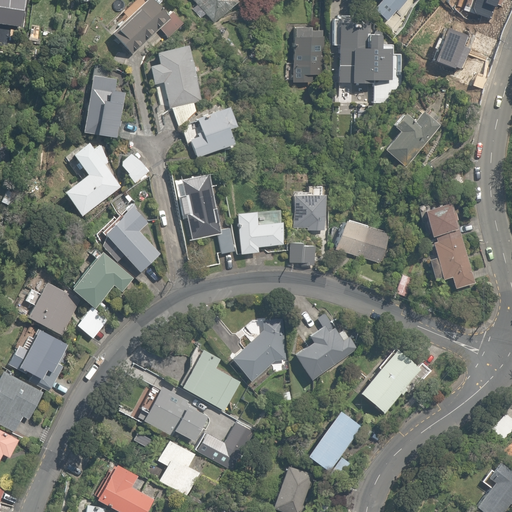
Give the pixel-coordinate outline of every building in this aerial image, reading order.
[(0,0),(0,20),(19,22),(21,0),(0,0)] [(164,14),(149,0),(139,0),(107,33),(130,55),(158,28),(166,36),(180,22),(168,11),(164,14)] [(232,0),(188,0),(209,22),(232,0)] [(399,0),(377,0),(370,9),(384,20),(399,0)] [(373,22),(334,21),(333,80),(362,80),(362,76),(384,76),(384,47),(372,47),(373,22)] [(308,24),(288,24),(289,81),(316,81),(316,67),(323,67),(323,29),(308,29),(308,24)] [(197,95),(180,41),(150,51),(154,63),(145,65),(150,82),(161,78),(169,104),(197,95)] [(105,63),(90,62),(82,132),(116,136),(121,91),(102,89),(105,63)] [(228,122),(220,103),(192,116),(200,134),(185,140),(192,155),(227,140),(220,125),(228,122)] [(403,163),(437,125),(420,110),(409,122),(396,110),(388,119),(399,129),(383,146),(403,163)] [(76,214),(118,185),(102,162),(108,158),(98,143),(91,148),(84,139),(68,150),(83,172),(59,189),(76,214)] [(146,169),(128,151),(114,165),(132,183),(146,169)] [(217,228),(206,172),(179,177),(182,193),(173,195),(176,213),(183,212),(188,238),(214,232),(218,253),(232,250),(228,225),(217,228)] [(319,189),(288,190),(289,227),(321,225),(319,189)] [(469,281),(446,199),(417,207),(437,279),(449,276),(452,286),(469,281)] [(145,221),(128,202),(98,228),(136,272),(157,253),(136,229),(145,221)] [(251,209),(232,211),(237,253),(255,251),(254,244),(279,242),(276,219),(252,222),(251,209)] [(384,232),(335,219),(327,250),(376,262),(384,232)] [(312,240),(289,238),(287,260),(310,263),(312,240)] [(131,277),(97,247),(64,285),(88,306),(109,282),(119,290),(131,277)] [(77,300),(39,279),(21,314),(59,334),(77,300)] [(83,304),(69,322),(90,337),(103,319),(83,304)] [(339,338),(323,313),(314,318),(318,324),(304,332),(309,340),(290,352),(305,377),(354,348),(346,334),(339,338)] [(288,350),(268,324),(227,354),(247,381),(288,350)] [(68,344),(32,325),(22,345),(16,341),(10,352),(16,355),(11,365),(35,377),(40,367),(46,371),(54,356),(60,359),(68,344)] [(214,354),(196,345),(176,385),(222,407),(236,377),(210,364),(214,354)] [(415,367),(389,347),(355,391),(381,411),(415,367)] [(63,366),(55,361),(47,375),(55,379),(63,366)] [(38,390),(0,370),(0,425),(12,432),(21,415),(24,416),(38,390)] [(176,396),(155,385),(137,418),(168,434),(170,429),(188,439),(201,415),(174,400),(176,396)] [(301,453),(325,471),(347,487),(359,471),(337,454),(359,425),(334,407),(301,453)] [(16,440),(0,430),(0,453),(6,457),(16,440)] [(191,451),(163,437),(152,459),(163,465),(156,479),(185,494),(197,470),(185,464),(191,451)] [(229,449),(210,439),(203,452),(222,461),(229,449)] [(138,474),(108,458),(89,496),(120,511),(144,511),(152,498),(131,487),(138,474)] [(498,511),(511,494),(511,472),(494,458),(484,471),(494,478),(473,505),(482,511),(498,511)] [(296,511),(311,473),(283,462),(267,504),(287,511),(296,511)] [(103,505),(82,502),(80,511),(101,511),(102,511),(103,505)]
